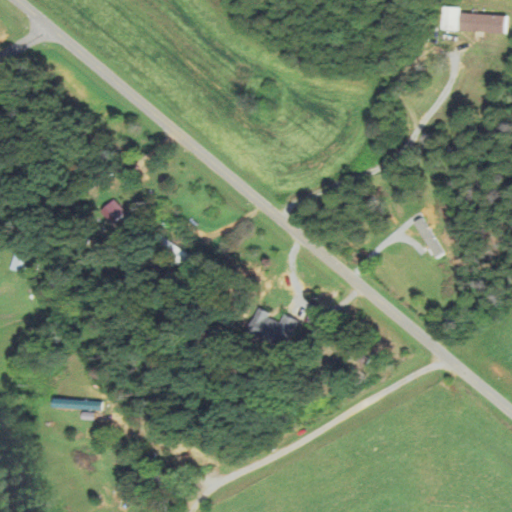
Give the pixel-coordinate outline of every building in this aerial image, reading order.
[(460,13),(460,7),(443,6),(442,30),(510,33),(511,15),(460,13)] [(152,243),(185,267),(192,257),(159,233),(152,243)] [(23,272),(26,257),(10,254),(7,269),(23,272)] [(297,319),(282,313),(278,323),(265,317),(267,312),(255,307),(243,334),(283,351),(297,319)] [(369,356),(335,336),(330,344),(364,364),(369,356)] [(175,489),(178,480),(135,467),(132,476),(175,489)]
